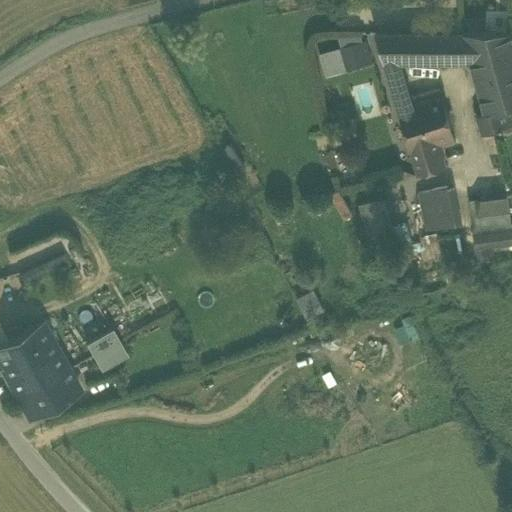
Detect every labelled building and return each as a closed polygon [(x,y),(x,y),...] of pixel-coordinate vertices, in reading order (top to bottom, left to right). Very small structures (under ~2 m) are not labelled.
[(376,32),(398,107),(412,103),(410,95),(400,61),(446,61),(448,31),(377,31),(376,32)] [(446,61),(461,61),(462,31),(448,31),(446,61)] [(511,37),(510,32),(510,31),(462,31),(461,61),(471,61),(485,112),(511,105),(511,37)] [(343,47),(321,49),(323,71),(373,66),(370,33),(341,36),(343,47)] [(440,86),(410,95),(412,103),(434,96),(433,91),(441,89),(440,86)] [(398,107),(418,173),(446,165),(440,145),(456,140),(441,89),(433,91),(434,96),(412,103),(398,107)] [(477,114),(482,132),(511,123),(511,105),(485,112),(477,114)] [(447,184),(455,223),(463,222),(455,183),(447,184)] [(418,191),(426,228),(455,223),(447,184),(432,187),(432,188),(418,191)] [(359,202),(373,250),(399,243),(385,194),(359,202)] [(470,198),(474,228),(511,223),(507,194),(470,198)] [(511,245),(511,225),(475,229),(478,249),(511,245)] [(0,366),(16,395),(68,366),(41,319),(0,342),(0,366)] [(86,342),(100,367),(126,352),(112,327),(86,342)] [(80,389),(68,366),(16,395),(28,415),(80,389)]
